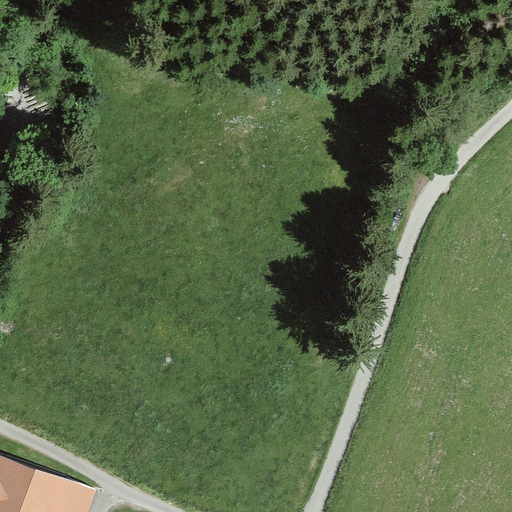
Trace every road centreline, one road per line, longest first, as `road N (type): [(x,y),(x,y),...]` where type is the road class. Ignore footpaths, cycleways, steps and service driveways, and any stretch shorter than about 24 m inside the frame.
road 1 (track): [(511,112),(428,203),(353,410)]
road 2 (unclassified): [(169,511),(0,423)]
